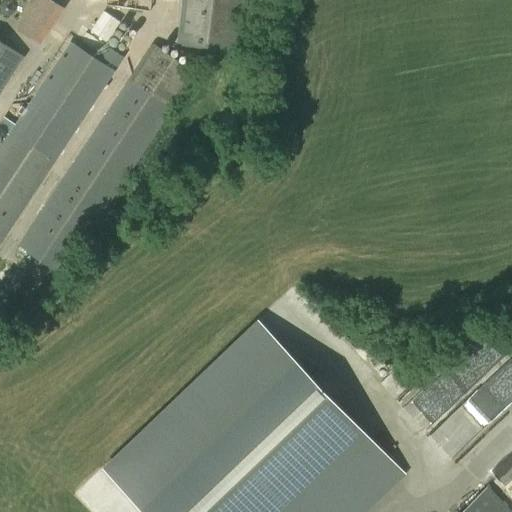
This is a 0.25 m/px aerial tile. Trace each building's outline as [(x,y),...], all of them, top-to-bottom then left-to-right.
[(36,0),(17,27),(40,44),(65,10),(50,0),(36,0)] [(104,0),(104,5),(153,11),(153,0),(104,0)] [(183,0),(178,43),(236,50),(242,0),(183,0)] [(0,88),(23,55),(0,39),(0,88)] [(0,245),(115,71),(71,41),(0,146),(0,245)] [(108,206),(142,153),(157,163),(186,119),(172,110),(197,72),(153,42),(19,245),(57,270),(68,253),(74,257),(99,219),(113,229),(123,215),(108,206)] [(364,511),(406,472),(343,406),(332,395),(260,321),(259,320),(258,319),(103,467),(102,467),(145,511),(364,511)] [(511,352),(490,328),(406,403),(434,435),(438,431),(459,455),(511,407),(511,352)] [(459,511),(509,511),(486,487),(459,511)]
